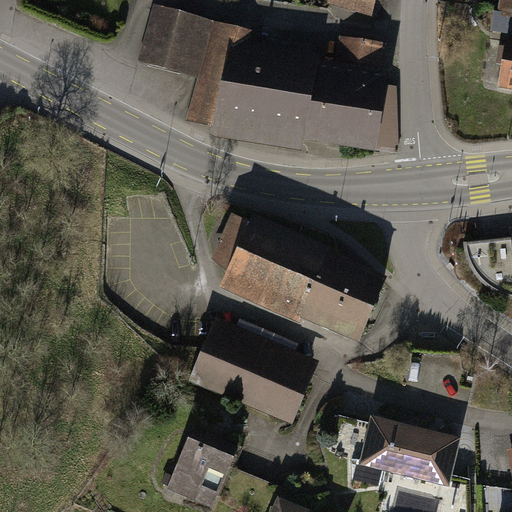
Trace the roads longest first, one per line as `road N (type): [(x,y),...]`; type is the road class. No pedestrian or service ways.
road 1 (tertiary): [(417,183),(328,188),(235,174),(18,70)]
road 2 (residential): [(511,352),(422,282),(411,232),(417,183)]
road 3 (residential): [(416,0),(417,183)]
